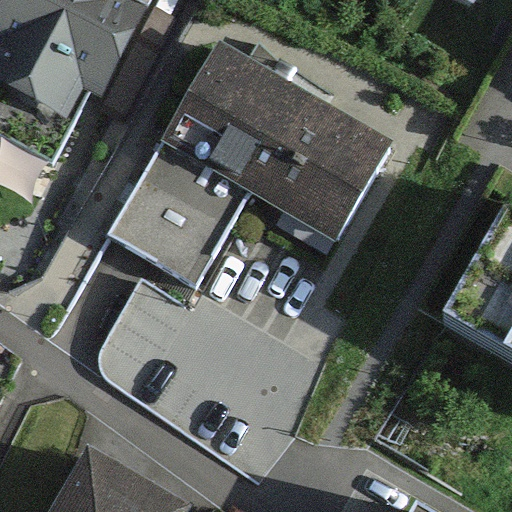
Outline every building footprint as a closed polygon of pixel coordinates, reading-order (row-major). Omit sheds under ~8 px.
[(3,0),(0,6),(0,136),(54,163),(89,93),(104,100),(153,0),(3,0)] [(457,0),(476,10),(481,0),(457,0)] [(392,143),(220,43),(106,239),(195,290),(252,193),(335,241),(392,143)] [(511,217),(444,334),(511,373),(511,217)] [(188,511),(190,509),(87,450),(50,511),(188,511)]
